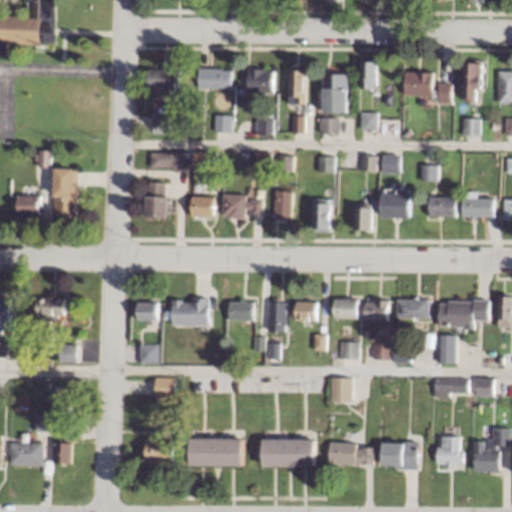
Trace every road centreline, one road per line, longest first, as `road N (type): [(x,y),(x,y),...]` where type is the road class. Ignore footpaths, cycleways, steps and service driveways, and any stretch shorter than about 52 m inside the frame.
road 1 (residential): [(123,0),(104,511)]
road 2 (residential): [(511,257),(0,256)]
road 3 (residential): [(511,33),(122,30)]
